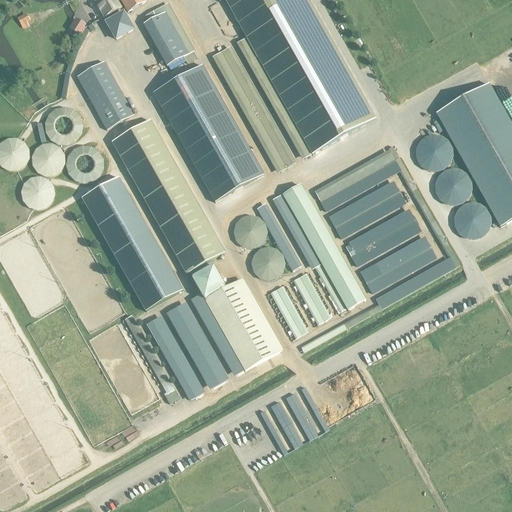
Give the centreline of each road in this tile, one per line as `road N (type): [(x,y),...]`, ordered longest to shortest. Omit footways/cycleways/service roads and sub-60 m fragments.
road 1 (unknown): [(395,129),(348,161),(215,222)]
road 2 (unknown): [(215,222),(112,48)]
road 3 (track): [(444,511),(354,353)]
road 4 (unknown): [(215,222),(303,381)]
road 5 (track): [(511,86),(497,69),(393,124)]
